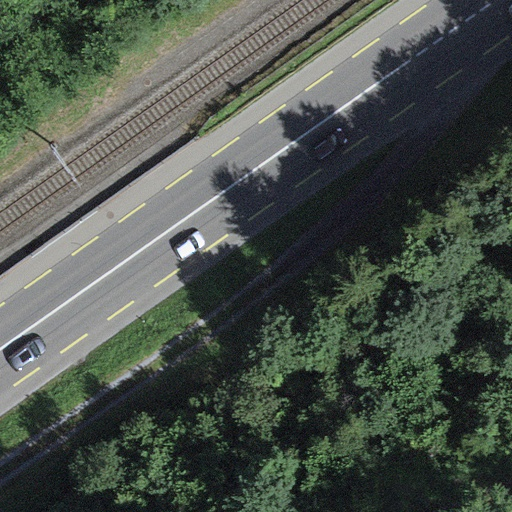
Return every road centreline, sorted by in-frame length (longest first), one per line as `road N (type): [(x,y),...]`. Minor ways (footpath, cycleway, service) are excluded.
road 1 (track): [(0,475),(304,254),(469,77),(495,0)]
road 2 (primary): [(496,0),(0,350)]
